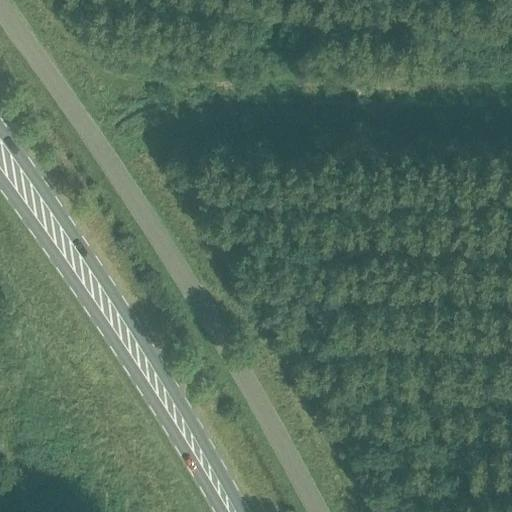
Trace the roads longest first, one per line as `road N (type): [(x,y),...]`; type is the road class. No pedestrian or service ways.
road 1 (unclassified): [(313,511),(224,343),(0,1)]
road 2 (primary): [(0,156),(144,372),(224,511)]
